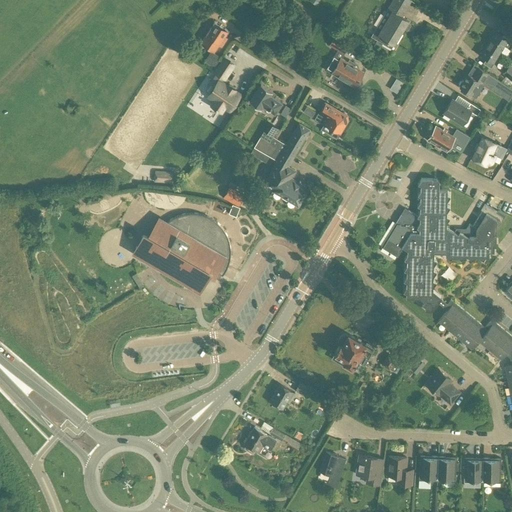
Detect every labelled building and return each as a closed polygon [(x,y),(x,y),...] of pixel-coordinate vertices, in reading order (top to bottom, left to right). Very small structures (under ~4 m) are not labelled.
[(394,42),(408,20),(402,17),(411,0),(392,0),(387,10),(391,12),(379,33),(374,30),(371,36),(391,48),(395,43),(394,42)] [(221,46),(226,39),(222,37),(227,30),(214,21),(201,42),(214,51),(218,44),(221,46)] [(287,40),(292,33),(287,29),(282,35),(287,40)] [(487,43),(500,51),(504,45),(508,48),(511,43),(507,40),(508,39),(494,31),(487,43)] [(347,62),(341,58),(349,46),(334,37),(329,45),(337,50),(332,59),(337,63),(332,73),(354,86),(363,71),(354,66),(355,63),(349,59),(347,62)] [(493,62),(500,51),(487,43),(480,54),(486,58),(483,63),(491,68),(494,62),(493,62)] [(214,69),(221,57),(210,51),(204,61),(205,61),(204,63),(214,69)] [(225,78),(229,71),(219,65),(224,58),(214,71),(217,73),(214,77),(218,81),(208,97),(214,101),(211,105),(221,111),(224,107),(229,111),(240,94),(234,90),(235,90),(228,85),(227,86),(222,82),(224,78),(225,78)] [(511,81),(511,62),(502,72),(511,81)] [(508,100),(511,94),(511,89),(489,74),(477,66),(473,71),(470,69),(463,81),(462,81),(459,84),(460,86),(459,87),(471,94),(470,95),(476,98),(484,85),(508,100)] [(397,76),(390,87),(397,91),(403,81),(397,76)] [(274,113),(282,102),(270,94),(272,91),(261,83),(249,100),(260,107),(262,104),(274,113)] [(466,109),(452,100),(443,113),(462,125),(471,111),(477,115),(480,109),(470,103),(466,109)] [(339,133),(347,120),(346,115),(325,103),(316,119),(339,133)] [(284,107),(280,113),(285,117),(291,108),(285,105),(284,107)] [(315,112),(306,106),(303,112),(312,117),(315,112)] [(283,150),(293,156),(309,129),(299,123),(287,144),(264,130),(260,137),(269,142),(279,148),(283,151),(283,150)] [(453,134),(435,124),(426,139),(446,151),(450,146),(453,148),(456,143),(463,147),(469,137),(456,129),(453,134)] [(490,163),(491,163),(492,162),(492,161),(495,155),(492,154),(493,153),(491,152),(495,143),(481,136),(471,157),(475,159),(475,162),(481,165),(483,163),(486,164),(487,164),(488,164),(489,164),(490,163)] [(287,166),(293,156),(283,150),(283,151),(279,148),(269,142),(260,137),(254,147),(277,161),(264,182),(273,188),(281,175),(289,180),(294,171),(287,166)] [(172,184),(173,171),(155,170),(154,182),(172,184)] [(289,180),(281,175),(273,188),(282,193),(282,197),(286,200),(290,198),(298,203),(299,200),(301,200),(303,196),(303,194),(305,190),(289,180)] [(495,243),(495,240),(491,237),(504,217),(485,205),(472,226),(469,223),(463,233),(456,229),(454,231),(446,226),(446,222),(449,217),(446,215),(446,211),(449,206),(447,205),(447,200),(450,196),(447,194),(447,189),(438,189),(439,180),(436,178),(421,178),(417,183),(420,185),(420,189),(417,194),(420,196),(420,200),(417,205),(420,207),(420,211),(417,215),(408,210),(404,216),(401,213),(396,221),(400,223),(397,223),(383,246),(396,255),(400,249),(401,250),(407,254),(404,258),(407,260),(406,265),(403,269),(406,271),(406,276),(403,280),(406,282),(405,287),(403,291),(406,293),(406,297),(419,297),(424,301),(422,303),(425,306),(424,309),(430,310),(442,297),(433,290),(433,286),(436,282),(433,280),(433,276),(436,271),(433,269),(433,265),(436,260),(434,258),(434,251),(445,252),(445,255),(450,258),(452,256),(456,256),(461,259),(463,256),(467,256),(472,259),(474,256),(478,256),(483,259),(484,256),(489,256),(489,251),(494,251),(494,243),(495,243)] [(187,181),(186,188),(196,190),(197,183),(187,181)] [(231,186),(226,197),(242,204),(247,193),(231,186)] [(236,217),(240,208),(232,204),(228,214),(236,217)] [(218,223),(213,220),(207,217),(201,215),(195,213),(189,213),(183,214),(177,216),(171,219),(166,223),(159,218),(149,236),(144,233),(133,252),(199,290),(209,274),(213,276),(216,271),(222,275),(225,270),(228,265),(229,259),(230,252),(230,246),(228,239),(225,233),(222,228),(218,223)] [(451,265),(444,272),(451,280),(458,273),(451,265)] [(139,287),(143,285),(137,274),(133,277),(139,287)] [(447,304),(441,299),(438,302),(446,310),(437,321),(471,349),(478,341),(500,359),(505,354),(509,357),(511,364),(504,366),(511,403),(511,335),(491,318),(484,326),(451,299),(447,304)] [(343,362),(358,370),(362,363),(364,365),(375,347),(366,341),(365,344),(348,334),(348,335),(345,333),(341,334),(338,339),(339,343),(341,344),(332,359),(342,364),(343,362)] [(396,373),(402,363),(387,354),(381,365),(396,373)] [(410,368),(417,373),(425,364),(418,358),(410,368)] [(450,402),(459,392),(448,383),(451,379),(438,369),(426,384),(438,394),(439,394),(450,402)] [(306,397),(311,388),(299,381),(294,390),(306,397)] [(289,403),(294,392),(279,383),(269,400),(283,409),(287,401),(289,403)] [(270,450),(276,439),(254,426),(243,443),(245,444),(244,446),(245,449),(251,453),(254,452),(255,450),(259,452),(263,446),(270,450)] [(273,427),(269,433),(282,441),(285,434),(274,427),(273,427)] [(289,445),(297,450),(301,443),(290,437),(286,444),(289,445)] [(337,486),(346,458),(337,455),(338,454),(326,450),(319,471),(331,474),(328,483),(337,486)] [(379,484),(383,458),(359,454),(356,473),(367,475),(366,482),(379,484)] [(436,480),(438,455),(420,454),(418,479),(436,480)] [(411,484),(412,469),(406,468),(406,457),(388,455),(387,474),(398,475),(397,483),(411,484)] [(438,455),(436,480),(455,481),(456,469),(458,470),(458,462),(456,462),(456,456),(438,455)] [(482,482),(482,457),(464,457),(463,481),(482,482)] [(482,457),(482,482),(500,482),(500,457),(482,457)]
